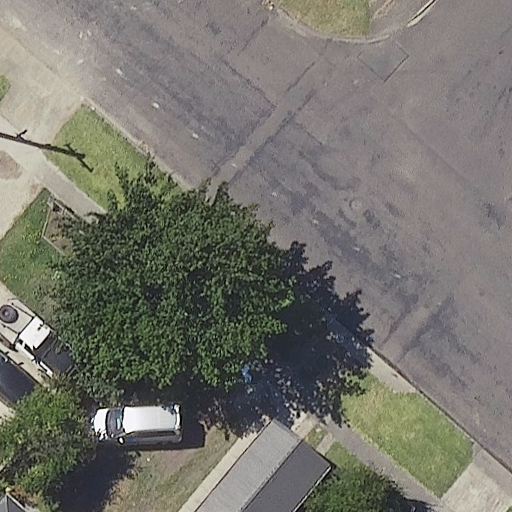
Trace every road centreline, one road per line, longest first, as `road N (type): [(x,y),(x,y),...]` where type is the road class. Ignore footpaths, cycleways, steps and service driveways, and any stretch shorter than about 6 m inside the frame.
road 1 (residential): [(361,205),(124,0)]
road 2 (residential): [(511,33),(361,205)]
road 3 (residential): [(511,337),(361,205)]
